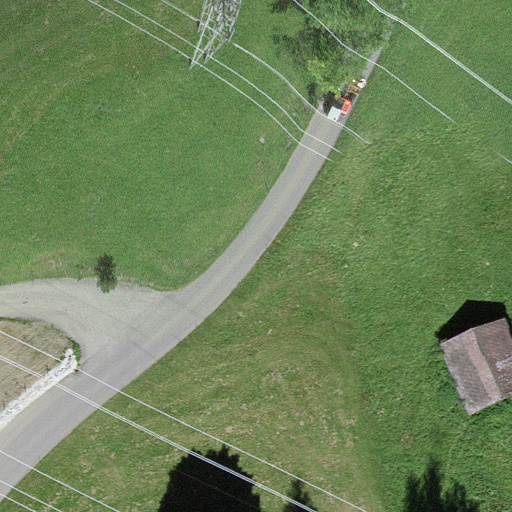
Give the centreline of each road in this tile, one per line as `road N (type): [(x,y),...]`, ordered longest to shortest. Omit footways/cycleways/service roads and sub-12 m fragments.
road 1 (residential): [(0,479),(245,269),(400,0)]
road 2 (track): [(165,334),(56,287),(0,293)]
